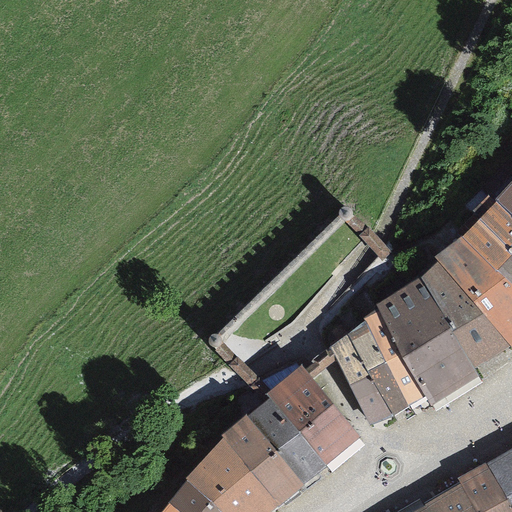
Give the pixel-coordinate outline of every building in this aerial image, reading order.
[(511,184),(497,201),(511,215),(511,184)] [(511,215),(497,201),(480,219),(511,250),(511,215)] [(511,250),(480,219),(463,236),(511,283),(511,250)] [(390,252),(368,228),(360,235),(382,259),(390,252)] [(511,283),(463,236),(437,257),(442,262),(511,345),(511,344),(511,283)] [(473,366),(511,345),(442,262),(425,279),(473,366)] [(379,304),(382,310),(428,393),(433,401),(478,376),(473,366),(425,279),(379,304)] [(412,402),(428,393),(382,310),(366,319),(369,324),(412,402)] [(412,402),(369,324),(350,335),(392,412),(412,402)] [(332,348),(373,423),(392,412),(350,335),(332,348)] [(302,367),(268,395),(272,399),(326,464),(359,436),(302,367)] [(326,464),(272,399),(249,419),(302,483),(326,464)] [(303,485),(302,483),(249,419),(248,418),(247,416),(222,437),(224,440),(278,505),(303,485)] [(186,481),(188,482),(224,511),(270,511),(278,505),(224,440),(186,481)] [(511,449),(488,463),(511,505),(511,449)] [(511,511),(511,505),(488,463),(460,479),(463,484),(478,511),(511,511)] [(224,511),(188,482),(170,504),(179,511),(224,511)] [(478,511),(463,484),(426,504),(428,507),(430,511),(478,511)]
